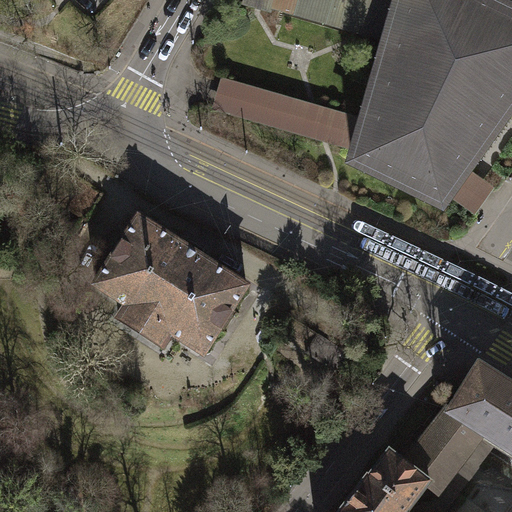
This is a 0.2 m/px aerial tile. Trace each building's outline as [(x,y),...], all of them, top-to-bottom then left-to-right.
[(274,14),(276,7),(278,0),(243,0),(242,5),(274,14)] [(278,0),(276,7),(390,40),(401,0),(278,0)] [(511,12),(485,0),(401,0),(390,40),(367,120),(357,152),(354,162),(442,205),(448,195),(468,168),(511,106),(511,12)] [(357,152),(367,120),(222,78),(212,109),(357,152)] [(86,221),(103,195),(51,161),(34,188),(86,221)] [(495,188),(468,168),(448,195),(476,215),(495,188)] [(248,286),(139,217),(95,285),(204,354),(248,286)] [(381,373),(289,315),(277,334),(306,352),(305,353),(336,373),(337,371),(368,391),(381,373)] [(476,435),(509,385),(480,366),(452,411),(448,409),(406,463),(430,481),(426,486),(433,491),(476,435)] [(511,457),(511,386),(509,385),(476,435),(511,457)] [(430,481),(406,463),(390,450),(369,476),(368,475),(339,511),(406,511),(426,486),(430,481)]
